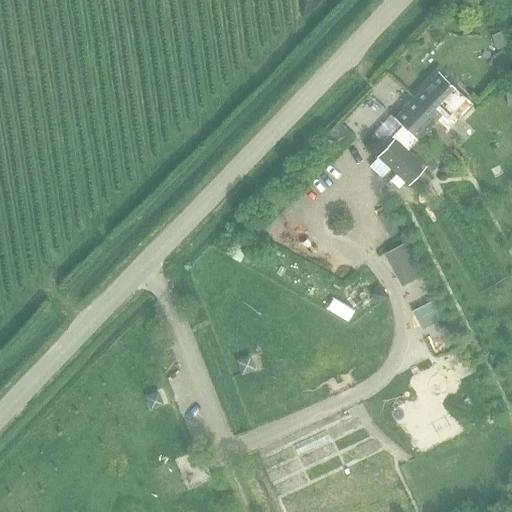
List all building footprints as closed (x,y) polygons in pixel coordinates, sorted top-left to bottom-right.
[(438,71),(394,117),(405,127),(394,138),(407,149),(417,139),(436,119),(446,129),(454,121),(471,103),(438,71)] [(325,136),(335,146),(350,131),(340,121),(325,136)] [(394,138),(377,156),(407,184),(425,166),(421,162),(407,149),(394,138)] [(427,156),(421,162),(425,166),(430,171),(436,164),(427,156)] [(429,192),(446,236),(475,225),(458,181),(429,192)] [(388,209),(377,214),(389,235),(399,229),(388,209)] [(405,241),(384,252),(394,270),(399,267),(406,281),(422,272),(405,241)] [(380,285),(370,293),(378,303),(388,295),(380,285)]
